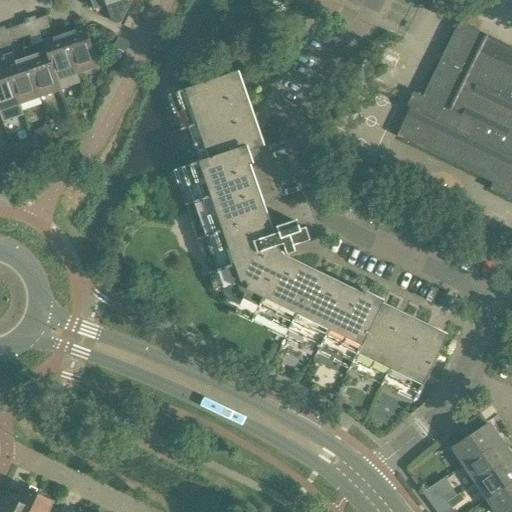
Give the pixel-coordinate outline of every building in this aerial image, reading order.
[(91,0),(95,10),(106,6),(111,20),(120,24),(122,18),(131,0),(130,0),(91,0)] [(46,16),(36,19),(40,32),(50,28),(46,16)] [(129,16),(124,26),(135,32),(140,22),(129,16)] [(511,48),(459,22),(422,97),(426,99),(420,112),(410,108),(396,137),(491,183),(488,190),(511,201),(511,48)] [(29,35),(25,23),(15,27),(20,39),(29,35)] [(15,27),(5,30),(9,42),(20,39),(15,27)] [(85,27),(64,34),(77,74),(99,66),(85,27)] [(77,74),(64,34),(43,41),(60,90),(61,90),(58,80),(77,74)] [(130,43),(119,37),(114,47),(126,52),(130,43)] [(23,49),(26,58),(41,97),(60,90),(43,41),(23,49)] [(120,61),(124,51),(118,48),(113,57),(120,61)] [(41,97),(26,58),(15,62),(12,53),(3,56),(6,65),(20,104),(41,97)] [(6,65),(0,66),(0,111),(20,104),(6,65)] [(398,393),(415,401),(443,343),(441,342),(440,345),(426,338),(427,335),(425,334),(422,340),(408,333),(411,327),(409,326),(406,332),(392,325),(395,319),(393,318),(391,321),(377,314),(379,311),(377,311),(375,314),(361,307),(362,304),(360,303),(358,308),(343,301),(346,296),(344,295),(342,301),(327,294),(330,288),(328,287),(327,290),(312,283),(314,280),(285,266),(279,263),(275,265),(270,253),(276,251),(278,257),(295,251),(293,246),(310,240),(305,227),(299,229),(297,222),(278,229),(257,236),(252,221),(259,219),(252,200),(249,201),(244,186),(247,185),(246,183),(243,184),(238,169),(241,168),(240,166),(237,167),(232,152),(235,151),(235,150),(253,144),(252,142),(249,143),(244,128),(247,127),(247,125),(241,127),(235,112),(241,110),(241,108),(235,110),(229,95),(235,93),(235,91),(232,92),(227,77),(230,76),(229,74),(186,89),(168,95),(187,148),(186,148),(191,164),(174,169),(217,291),(221,290),(226,303),(237,308),(235,312),(398,393)] [(39,146),(54,141),(49,125),(34,130),(39,146)] [(26,181),(31,186),(34,188),(38,184),(30,177),(26,181)] [(511,228),(502,224),(499,231),(497,234),(511,240),(511,228)] [(457,429),(464,439),(452,447),(464,465),(500,440),(494,430),(492,432),(480,414),(457,429)] [(505,451),(507,449),(500,440),(464,465),(475,482),(510,458),(505,451)] [(511,461),(510,458),(475,482),(486,499),(511,481),(511,461)] [(511,511),(511,481),(486,499),(495,511),(511,511)] [(46,511),(52,502),(23,488),(18,498),(6,492),(0,505),(0,511),(46,511)] [(441,494),(430,503),(435,510),(447,501),(441,494)] [(435,510),(436,511),(446,511),(451,508),(447,501),(435,510)]
